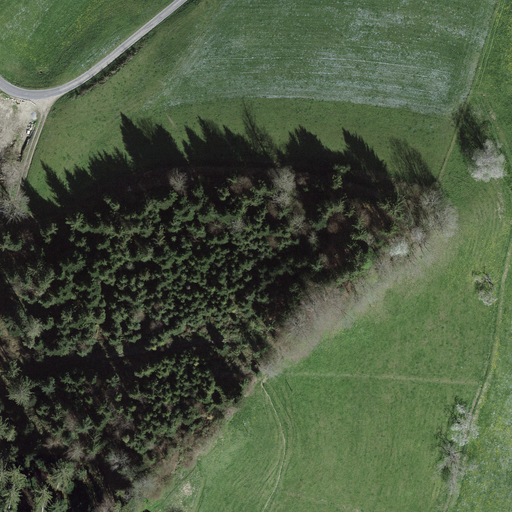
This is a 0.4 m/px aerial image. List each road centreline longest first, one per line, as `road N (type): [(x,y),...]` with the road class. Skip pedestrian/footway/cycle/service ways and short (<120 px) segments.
road 1 (track): [(0,365),(229,339),(269,348),(250,402),(148,511)]
road 2 (unclassified): [(0,82),(27,94),(60,90),(180,0)]
road 3 (track): [(0,256),(49,93)]
